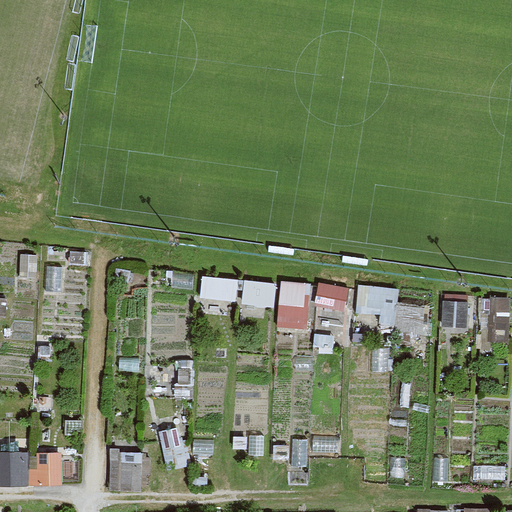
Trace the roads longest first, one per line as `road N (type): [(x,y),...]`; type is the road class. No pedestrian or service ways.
road 1 (track): [(511,495),(0,494)]
road 2 (track): [(91,511),(100,269)]
